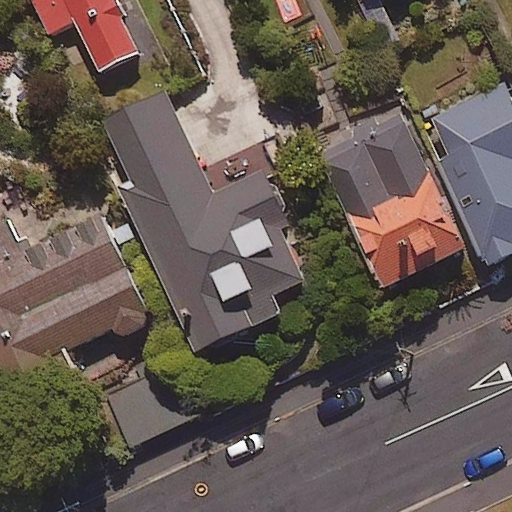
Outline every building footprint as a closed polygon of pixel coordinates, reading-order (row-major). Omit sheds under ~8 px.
[(140,53),(113,0),(34,0),(51,34),(80,20),(105,70),(140,53)] [(511,85),(435,119),(451,155),(441,159),(487,266),(511,254),(511,85)] [(215,198),(169,95),(108,122),(140,192),(132,196),(201,352),(286,314),(278,296),(310,281),(285,226),(293,222),(272,173),(215,198)] [(400,103),(317,142),(386,289),(469,250),(400,103)] [(153,322),(93,191),(40,215),(37,209),(0,225),(0,368),(13,397),(76,368),(68,350),(118,327),(122,336),(153,322)] [(195,417),(170,365),(98,399),(122,451),(195,417)]
